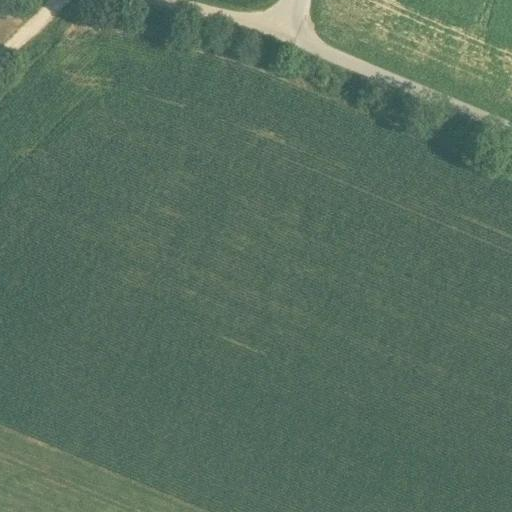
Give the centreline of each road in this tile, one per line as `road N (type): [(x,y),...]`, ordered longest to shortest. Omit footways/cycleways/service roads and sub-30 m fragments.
road 1 (unclassified): [(306,0),(288,39),(511,139)]
road 2 (track): [(288,39),(139,0)]
